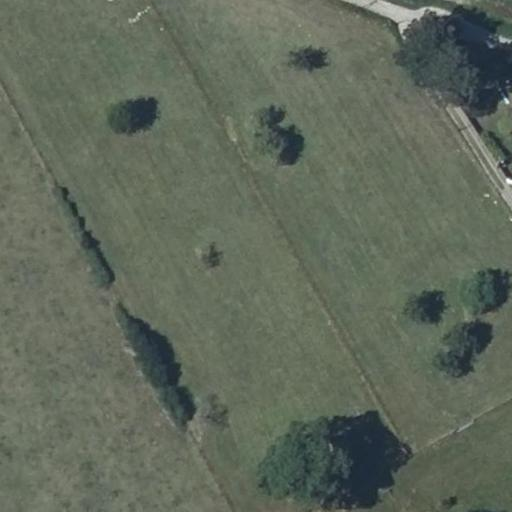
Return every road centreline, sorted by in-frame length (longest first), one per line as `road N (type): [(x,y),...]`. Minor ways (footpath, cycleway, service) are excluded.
road 1 (unclassified): [(511,203),(397,31),(396,9)]
road 2 (residential): [(511,44),(396,9)]
